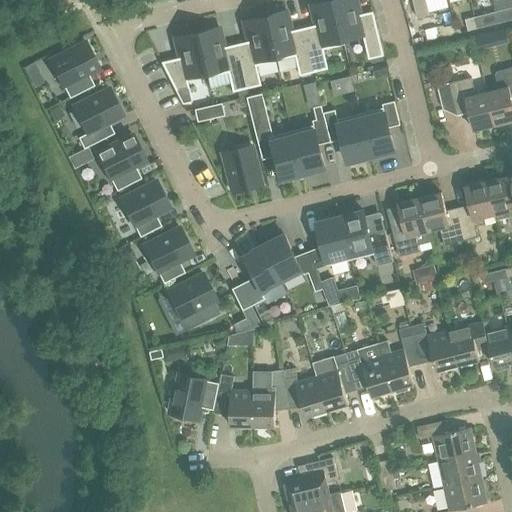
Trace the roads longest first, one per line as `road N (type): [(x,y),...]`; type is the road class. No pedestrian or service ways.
road 1 (residential): [(228,0),(112,34),(210,224),(434,169)]
road 2 (residential): [(257,456),(488,395),(494,419)]
road 3 (residential): [(434,169),(391,0)]
